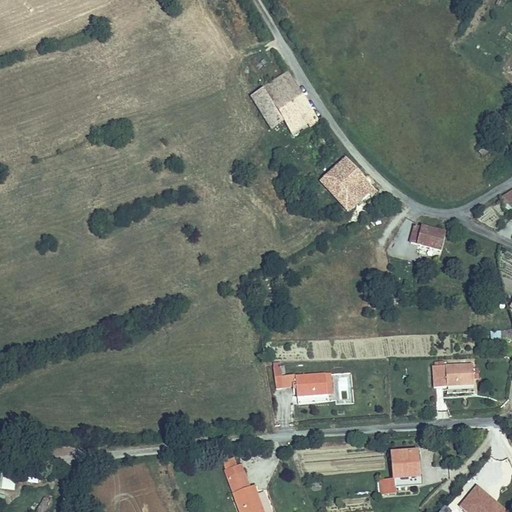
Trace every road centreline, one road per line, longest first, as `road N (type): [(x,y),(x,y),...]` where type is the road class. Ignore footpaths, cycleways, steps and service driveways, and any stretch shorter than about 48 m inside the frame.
road 1 (residential): [(55,458),(511,420)]
road 2 (residential): [(255,0),(338,133),(373,173),(424,209),(457,212)]
